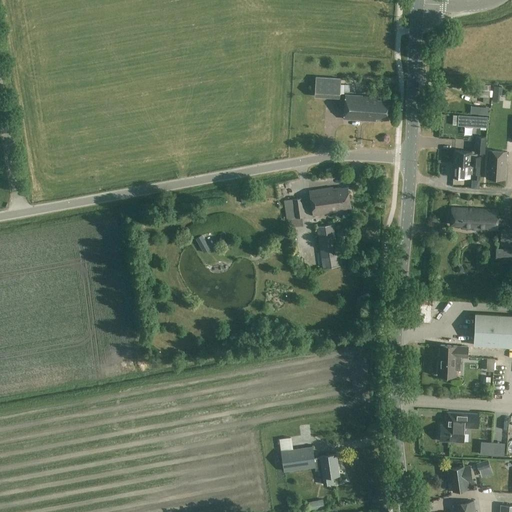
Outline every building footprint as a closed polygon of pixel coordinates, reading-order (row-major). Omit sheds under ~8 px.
[(340,94),(344,94),(344,92),(349,92),(350,85),(341,84),(341,78),(316,77),(315,93),(340,94)] [(472,96),(483,97),(483,102),(489,103),(490,95),(490,85),(473,84),(472,96)] [(346,95),(344,119),(376,121),(376,118),(388,119),(390,101),(372,99),(372,97),(346,95)] [(478,114),(466,113),(466,118),(469,121),(474,122),(477,118),(478,114)] [(484,154),(485,146),(486,136),(476,135),(475,145),(475,153),(484,154)] [(454,161),(471,162),(472,151),(455,150),(454,161)] [(487,150),(486,179),(505,180),(507,152),(487,150)] [(470,178),(471,162),(454,161),(453,177),(470,178)] [(479,175),(480,162),(473,162),(472,174),(479,175)] [(333,188),(333,187),(310,190),(314,215),(340,211),(340,209),(351,207),(348,187),(341,188),(341,187),(333,188)] [(265,198),(264,189),(240,194),(242,203),(265,198)] [(286,219),(291,219),(292,227),(304,225),(303,217),(305,217),(302,198),(283,200),(286,219)] [(498,210),(451,207),(450,225),(462,225),(461,228),(497,230),(498,210)] [(316,226),(323,267),(339,265),(333,224),(316,226)] [(511,232),(500,232),(500,241),(511,241),(511,232)] [(204,233),(198,236),(204,250),(210,247),(204,233)] [(511,249),(497,249),(496,259),(511,259),(511,249)] [(511,315),(475,313),(473,345),(511,347),(511,315)] [(460,369),(461,357),(467,357),(468,346),(441,345),(440,365),(439,375),(456,376),(456,369),(460,369)] [(488,369),(496,369),(496,356),(488,356),(488,369)] [(464,442),(465,426),(478,427),(479,414),(461,413),(448,412),(447,425),(441,425),(440,441),(464,442)] [(281,438),(282,449),(294,448),(293,437),(281,438)] [(497,438),(498,453),(505,453),(505,438),(497,438)] [(315,471),(322,470),(324,485),(334,484),(333,476),(339,475),(336,453),(320,456),(320,457),(314,458),(313,446),(281,451),(284,471),(315,466),(315,471)] [(470,466),(448,469),(450,478),(451,478),(452,483),(449,484),(450,489),(453,490),(467,489),(466,480),(471,480),(470,466)] [(475,511),(480,511),(479,500),(454,503),(454,511),(475,511)]
